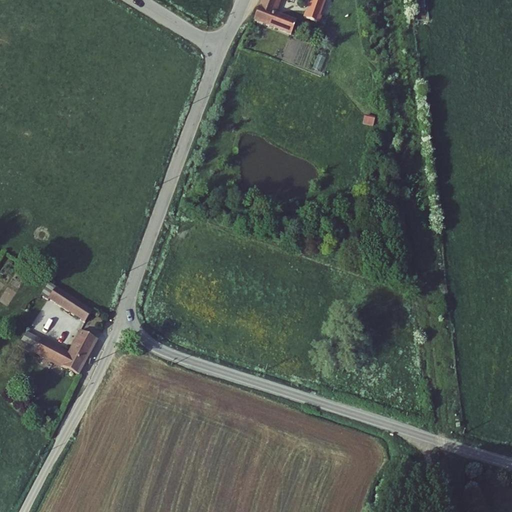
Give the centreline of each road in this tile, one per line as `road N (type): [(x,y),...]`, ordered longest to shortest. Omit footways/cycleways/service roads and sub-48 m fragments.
road 1 (unclassified): [(123,315),(157,349),(511,464)]
road 2 (unclassified): [(123,315),(222,51)]
road 3 (unclassified): [(24,511),(123,315)]
